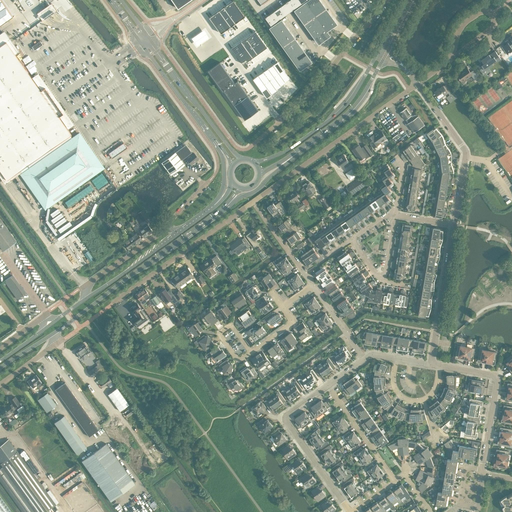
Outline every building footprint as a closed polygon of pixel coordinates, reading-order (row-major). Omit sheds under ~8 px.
[(171,0),(177,8),(189,0),(171,0)] [(234,0),(229,4),(235,12),(240,8),(234,0)] [(288,0),(266,17),(271,25),(304,0),(288,0)] [(320,0),(308,0),(295,10),(320,43),(330,36),(327,31),(337,24),(320,0)] [(229,4),(224,7),(230,15),(235,12),(229,4)] [(224,7),(219,10),(225,18),(230,15),(224,7)] [(240,8),(235,12),(240,20),(245,16),(240,8)] [(219,10),(215,14),(221,22),(225,18),(219,10)] [(235,12),(230,15),(236,23),(240,20),(235,12)] [(215,14),(210,17),(216,25),(221,22),(215,14)] [(230,15),(225,18),(231,27),(236,23),(230,15)] [(225,18),(221,22),(226,30),(231,27),(225,18)] [(282,19),(270,28),(301,70),(312,62),(282,19)] [(221,22),(216,25),(222,33),(226,30),(221,22)] [(204,28),(191,36),(197,45),(210,37),(204,28)] [(256,31),(251,34),(257,42),(262,39),(256,31)] [(251,34),(246,38),(252,46),(257,42),(251,34)] [(511,37),(511,39),(510,38),(505,42),(506,44),(502,47),(507,55),(511,51),(511,37)] [(246,38),(241,41),(247,49),(252,46),(246,38)] [(0,177),(3,182),(11,177),(20,170),(31,186),(42,203),(98,163),(79,135),(73,139),(71,137),(70,135),(71,134),(59,116),(63,113),(45,87),(41,90),(38,86),(15,54),(19,52),(14,43),(11,39),(10,39),(6,42),(6,41),(0,45),(0,177)] [(262,39),(257,42),(263,51),(268,47),(262,39)] [(241,41),(237,44),(243,53),(247,49),(241,41)] [(31,47),(34,51),(42,45),(40,42),(31,47)] [(257,42),(252,46),(258,54),(263,51),(257,42)] [(237,44),(232,48),(238,56),(243,53),(237,44)] [(252,46),(247,49),(253,57),(258,54),(252,46)] [(247,49),(243,53),(248,61),(253,57),(247,49)] [(480,64),(477,66),(482,73),(483,71),(485,74),(491,71),(488,67),(500,58),(495,51),(485,58),(483,56),(480,58),(483,64),(481,66),(480,64)] [(243,53),(238,56),(244,64),(248,61),(243,53)] [(277,61),(273,64),(278,72),(283,69),(277,61)] [(220,62),(208,71),(224,92),(224,91),(245,120),(259,110),(238,81),(235,83),(220,62)] [(273,64),(268,68),(274,76),(278,72),(273,64)] [(268,68),(263,71),(269,79),(274,76),(268,68)] [(479,76),(474,69),(470,72),(467,68),(457,76),(462,82),(463,83),(465,83),(467,82),(467,81),(466,79),(472,75),(475,79),(479,76)] [(289,77),(283,69),(278,72),(284,81),(289,77)] [(263,71),(258,74),(264,83),(269,79),(263,71)] [(284,81),(278,72),(274,76),(280,85),(285,81),(284,81)] [(258,74),(253,78),(259,86),(264,83),(258,74)] [(280,85),(274,76),(269,79),(276,88),(280,85)] [(276,88),(269,79),(264,83),(271,93),(276,89),(276,88)] [(271,93),(264,83),(259,86),(267,97),(272,93),(271,93)] [(451,94),(449,91),(450,90),(446,84),(444,86),(444,85),(440,88),(445,95),(448,93),(449,95),(450,95),(451,94)] [(443,99),(442,97),(445,95),(440,88),(436,90),(437,91),(435,92),(439,99),(441,101),(443,99)] [(446,97),(450,103),(455,99),(451,94),(450,95),(449,95),(446,97)] [(405,120),(411,115),(406,108),(400,112),(405,120)] [(411,115),(405,120),(408,123),(414,132),(425,124),(417,113),(412,116),(411,115)] [(439,132),(438,130),(437,131),(435,129),(426,135),(428,138),(428,139),(428,140),(429,141),(429,142),(430,143),(441,135),(439,132)] [(373,147),(387,138),(381,130),(372,137),(371,136),(367,139),(373,147)] [(441,135),(430,143),(431,145),(433,147),(434,149),(444,144),(443,142),(444,141),(443,139),(441,135)] [(109,153),(113,158),(128,147),(124,143),(109,153)] [(161,163),(170,175),(184,164),(181,160),(189,154),(191,152),(185,144),(180,148),(161,163)] [(370,156),(373,154),(366,144),(361,148),(359,145),(352,150),(360,160),(365,156),(366,158),(370,156)] [(414,148),(414,145),(411,145),(411,144),(403,150),(406,155),(414,150),(414,148)] [(436,154),(437,157),(450,153),(448,149),(447,146),(446,147),(444,144),(434,149),(436,152),(436,154)] [(414,150),(406,155),(410,160),(418,154),(417,153),(418,150),(414,150)] [(198,158),(194,153),(186,159),(191,165),(196,161),(195,160),(198,158)] [(450,153),(437,157),(438,161),(439,161),(439,164),(450,163),(450,160),(451,160),(450,157),(451,157),(450,153)] [(418,154),(410,160),(411,163),(413,163),(412,168),(422,169),(422,166),(425,164),(421,158),(421,155),(418,154)] [(353,160),(351,157),(348,160),(345,155),(337,161),(343,169),(350,165),(349,163),(353,160)] [(439,164),(440,168),(439,170),(439,172),(453,172),(452,168),(452,165),(450,166),(450,163),(439,164)] [(394,172),(392,169),(391,170),(387,164),(382,168),(385,173),(385,172),(391,180),(393,178),(392,177),(395,175),(393,172),(394,172)] [(394,184),(391,180),(385,172),(385,173),(380,176),(384,181),(389,188),(390,188),(391,187),(391,186),(394,184)] [(439,174),(439,177),(439,180),(450,182),(450,179),(452,179),(452,177),(453,172),(439,172),(439,174)] [(346,187),(352,195),(366,185),(360,178),(346,187)] [(439,180),(438,183),(438,184),(437,187),(437,188),(450,191),(450,187),(451,185),(449,185),(450,182),(439,180)] [(312,187),(308,181),(301,187),(305,192),(308,195),(314,191),(312,187)] [(392,192),(390,188),(389,188),(384,181),(379,184),(382,189),(383,189),(388,197),(390,195),(389,194),(392,192)] [(330,198),(335,194),(331,188),(326,192),(330,198)] [(450,191),(437,188),(436,191),(437,194),(436,197),(447,199),(447,196),(449,196),(449,194),(450,191)] [(391,200),(388,197),(383,189),(382,189),(378,193),(379,195),(386,204),(386,205),(389,204),(388,203),(391,200)] [(296,200),(297,202),(299,201),(298,199),(300,197),(295,191),(292,193),(296,200)] [(296,200),(292,193),(288,196),(293,202),(294,202),(295,204),(297,202),(296,200)] [(383,206),(386,204),(379,195),(374,198),(381,207),(382,209),(384,207),(383,206)] [(320,200),(326,209),(330,206),(324,197),(320,200)] [(436,197),(436,200),(435,201),(434,204),(434,205),(447,207),(448,204),(447,204),(448,202),(447,202),(447,199),(436,197)] [(378,209),(381,207),(374,198),(369,202),(376,211),(377,212),(379,211),(378,209)] [(269,211),(270,213),(271,212),(274,216),(280,212),(281,214),(287,210),(280,201),(275,205),(273,202),(271,203),(271,204),(267,207),(270,210),(269,211)] [(373,213),(376,211),(369,202),(365,205),(364,205),(371,214),(372,216),(374,214),(373,213)] [(371,214),(364,205),(365,205),(363,203),(358,207),(359,209),(360,209),(366,218),(367,219),(369,218),(368,216),(371,214)] [(416,205),(406,203),(405,209),(410,210),(411,212),(413,211),(415,211),(415,209),(418,207),(416,205)] [(447,207),(434,205),(434,208),(434,211),(433,214),(444,216),(445,213),(446,213),(446,211),(447,211),(447,207)] [(363,220),(366,218),(360,209),(359,209),(355,212),(361,221),(362,222),(364,221),(363,220)] [(143,210),(137,214),(139,216),(136,218),(140,223),(148,217),(143,210)] [(361,221),(355,212),(353,210),(348,214),(356,225),(357,226),(359,224),(358,223),(361,221)] [(354,227),(356,225),(348,214),(344,217),(352,228),(351,228),(352,229),(354,228),(354,227)] [(349,230),(351,228),(352,228),(344,217),(339,221),(347,232),(347,233),(349,231),(349,230)] [(0,218),(0,246),(3,250),(16,241),(0,218)] [(148,235),(142,226),(138,220),(136,218),(134,220),(141,230),(139,231),(144,238),(148,235)] [(285,230),(288,233),(297,226),(294,223),(292,224),(288,219),(284,221),(283,220),(281,222),(282,223),(279,225),(281,229),(280,229),(282,232),(285,230)] [(344,234),(347,232),(339,221),(334,224),(342,235),(342,236),(345,235),(344,234)] [(153,231),(148,225),(146,222),(142,226),(148,235),(153,231)] [(339,237),(342,235),(334,224),(329,227),(337,239),(338,240),(340,238),(339,237)] [(299,230),(297,226),(288,233),(290,236),(287,238),(288,240),(289,240),(292,244),(295,242),(295,243),(298,241),(297,240),(301,237),(297,231),(299,230)] [(334,241),(337,239),(329,227),(324,231),(332,242),(333,243),(335,242),(334,241)] [(431,228),(430,232),(429,236),(428,237),(442,239),(442,236),(442,233),(441,233),(442,230),(431,228)] [(260,234),(258,231),(256,232),(254,229),(250,232),(251,232),(246,236),(254,247),(259,244),(255,240),(260,237),(258,235),(260,234)] [(329,244),(332,242),(324,231),(319,234),(327,246),(328,247),(330,245),(329,244)] [(137,242),(141,240),(142,239),(137,233),(134,234),(133,232),(131,233),(132,236),(137,242)] [(324,248),(327,246),(319,234),(314,238),(323,250),(325,249),(324,248)] [(126,237),(133,246),(137,242),(132,236),(130,237),(128,235),(126,237)] [(133,246),(126,237),(122,240),(128,249),(133,246)] [(234,253),(234,252),(235,253),(245,245),(247,247),(250,245),(244,237),(241,239),(241,238),(230,246),(232,249),(231,250),(230,250),(229,251),(229,252),(231,254),(232,254),(233,254),(233,253),(234,253)] [(442,239),(428,237),(428,239),(428,242),(428,245),(439,247),(439,244),(441,245),(441,242),(442,239)] [(426,251),(426,254),(439,256),(439,253),(440,250),(438,250),(439,247),(428,245),(427,248),(426,251)] [(307,251),(314,262),(316,260),(316,259),(319,256),(317,253),(318,253),(316,251),(313,247),(307,251)] [(312,263),(314,262),(307,251),(301,256),(304,260),(303,260),(304,262),(305,262),(307,265),(311,262),(312,263)] [(337,257),(341,262),(355,252),(351,251),(347,254),(345,251),(337,257)] [(341,262),(344,267),(352,261),(350,258),(354,255),(355,252),(341,262)] [(439,256),(426,254),(425,256),(426,259),(425,262),(436,264),(437,261),(438,261),(438,259),(439,256)] [(216,266),(217,267),(222,263),(216,255),(211,259),(210,258),(200,266),(206,273),(209,278),(216,273),(213,268),(216,266)] [(280,269),(289,262),(286,257),(283,259),(281,256),(275,260),(278,263),(276,264),(280,269)] [(344,267),(348,271),(361,262),(358,261),(354,264),(352,261),(344,267)] [(289,262),(280,269),(285,276),(292,271),(290,269),(293,267),(289,262)] [(348,271),(351,276),(359,271),(357,268),(361,265),(361,262),(348,271)] [(425,262),(425,265),(424,266),(423,270),(423,271),(436,273),(437,270),(436,270),(437,267),(436,267),(436,264),(425,262)] [(320,280),(329,274),(324,266),(315,272),(318,277),(320,280)] [(187,267),(179,273),(185,282),(191,278),(192,279),(194,277),(187,267)] [(351,276),(355,281),(368,272),(365,271),(361,274),(359,271),(351,276)] [(404,273),(394,271),(393,277),(398,278),(400,279),(401,278),(403,279),(404,277),(406,275),(404,273)] [(436,273),(423,271),(423,273),(423,276),(422,279),(433,281),(434,278),(435,278),(435,276),(436,276),(436,273)] [(228,276),(232,282),(238,278),(234,272),(228,276)] [(355,281),(358,286),(366,280),(364,278),(368,275),(368,272),(355,281)] [(179,286),(185,282),(179,273),(171,279),(171,280),(170,280),(170,281),(172,283),(173,283),(174,283),(178,289),(180,287),(179,286)] [(291,285),(301,278),(298,273),(295,276),(293,273),(288,277),(289,279),(288,280),(291,285)] [(269,274),(263,278),(264,279),(261,281),(266,289),(269,287),(270,287),(276,283),(269,274)] [(326,287),(334,281),(329,274),(320,280),(322,284),(323,283),(326,287)] [(17,299),(25,293),(12,275),(4,281),(17,299)] [(196,278),(200,284),(205,280),(201,275),(196,278)] [(302,285),(305,283),(301,278),(291,285),(296,292),(297,293),(303,288),(302,285)] [(422,279),(422,282),(421,283),(420,287),(420,288),(433,290),(434,287),(433,287),(434,284),(433,284),(433,281),(422,279)] [(358,286),(362,291),(373,283),(375,281),(372,281),(368,283),(366,280),(358,286)] [(330,295),(339,289),(334,281),(326,287),(329,291),(328,292),(330,295)] [(366,295),(369,297),(373,290),(371,287),(374,285),(373,283),(362,291),(365,296),(366,295)] [(258,293),(261,291),(256,284),(253,286),(247,290),(248,290),(245,292),(250,299),(252,297),(253,299),(259,295),(258,293)] [(388,293),(385,292),(383,302),(389,303),(392,286),(389,288),(388,293)] [(371,300),(377,301),(380,287),(377,287),(377,291),(373,290),(369,297),(372,299),(371,300)] [(144,288),(140,291),(145,298),(146,300),(150,297),(144,288)] [(400,295),(397,294),(395,304),(401,305),(404,288),(401,290),(400,295)] [(433,290),(420,288),(420,290),(420,293),(419,296),(430,298),(431,295),(432,295),(432,293),(433,293),(433,290)] [(176,306),(180,303),(178,300),(177,300),(170,291),(168,293),(165,289),(164,290),(163,289),(160,292),(159,293),(165,302),(168,299),(173,304),(174,303),(176,306)] [(345,296),(339,289),(330,295),(333,298),(336,302),(345,296)] [(173,294),(178,300),(183,296),(179,290),(173,294)] [(147,301),(146,300),(145,298),(140,291),(135,295),(142,304),(147,301)] [(236,307),(237,306),(240,309),(246,304),(244,301),(246,299),(240,292),(235,296),(237,297),(232,301),(236,307)] [(156,296),(150,299),(154,305),(160,302),(156,296)] [(308,309),(318,302),(314,297),(311,299),(309,296),(303,301),(308,309)] [(341,310),(350,303),(345,296),(336,302),(339,306),(338,306),(341,310)] [(419,296),(419,299),(418,300),(417,304),(417,305),(430,307),(431,304),(431,301),(430,301),(430,298),(419,296)] [(270,311),(270,309),(273,307),(269,302),(268,303),(266,300),(261,304),(262,307),(261,308),(265,313),(268,311),(270,311)] [(318,302),(308,309),(311,313),(313,312),(315,315),(320,311),(318,309),(321,306),(318,302)] [(228,315),(231,312),(224,303),(221,305),(222,307),(217,311),(223,320),(228,316),(228,315)] [(354,311),(355,311),(350,303),(341,310),(343,313),(344,312),(347,317),(348,316),(348,317),(349,317),(349,318),(350,318),(351,318),(352,318),(353,318),(353,317),(354,317),(354,316),(355,316),(355,315),(355,314),(355,313),(355,312),(354,311)] [(131,308),(130,309),(134,314),(135,315),(134,315),(135,317),(132,319),(135,323),(143,318),(140,314),(138,311),(137,309),(140,307),(137,304),(133,307),(132,306),(130,308),(131,308)] [(430,307),(417,305),(417,307),(417,310),(416,313),(427,315),(428,312),(429,312),(430,310),(430,307)] [(215,321),(218,325),(220,323),(211,309),(206,313),(207,315),(205,317),(205,316),(202,318),(204,322),(204,323),(205,324),(206,324),(208,326),(211,324),(210,324),(215,321)] [(252,325),(251,323),(255,320),(248,310),(238,317),(245,327),(246,327),(248,329),(252,325)] [(319,325),(329,318),(326,313),(323,315),(321,313),(316,316),(317,319),(316,320),(319,325)] [(265,318),(268,322),(269,321),(271,324),(272,325),(273,325),(273,324),(277,322),(283,318),(280,314),(279,314),(278,314),(277,314),(275,315),(272,316),(271,314),(265,318)] [(331,327),(330,325),(333,323),(329,318),(319,325),(323,330),(325,332),(326,331),(331,327)] [(200,332),(200,331),(202,329),(198,322),(195,324),(195,323),(190,327),(189,325),(187,327),(190,331),(191,330),(196,336),(200,333),(200,332)] [(310,331),(308,328),(307,328),(303,322),(298,325),(300,327),(295,330),(302,340),(305,338),(304,337),(307,335),(308,336),(312,334),(312,333),(313,332),(312,330),(310,331)] [(260,337),(261,336),(267,333),(262,326),(259,328),(257,327),(256,327),(254,327),(253,328),(253,327),(246,332),(248,336),(252,333),(253,334),(254,335),(255,335),(256,335),(257,335),(257,334),(258,334),(260,337)] [(370,344),(372,336),(372,333),(363,331),(356,336),(363,345),(366,343),(370,344)] [(293,346),(293,345),(298,342),(296,339),(292,333),(281,341),(288,350),(293,346)] [(378,345),(380,336),(380,334),(372,333),(372,336),(370,344),(378,345)] [(380,334),(380,336),(378,345),(386,346),(388,335),(380,334)] [(208,335),(206,336),(205,336),(204,335),(194,342),(196,345),(200,342),(205,350),(214,344),(212,341),(213,337),(209,337),(208,335)] [(388,335),(386,346),(394,348),(396,337),(388,335)] [(396,337),(394,348),(402,349),(404,338),(396,337)] [(404,338),(402,349),(410,350),(412,339),(404,338)] [(412,339),(410,350),(418,352),(420,341),(412,339)] [(420,341),(418,352),(426,353),(428,342),(420,341)] [(278,355),(280,355),(284,352),(277,343),(274,345),(273,347),(272,346),(268,350),(273,357),(277,354),(278,355)] [(75,350),(75,351),(80,358),(81,358),(83,356),(85,359),(89,356),(87,353),(89,352),(90,352),(90,351),(85,344),(84,344),(81,346),(78,348),(75,350)] [(464,359),(466,347),(457,345),(455,358),(464,359)] [(221,349),(218,346),(205,355),(208,359),(213,355),(217,361),(226,355),(222,348),(221,349)] [(339,353),(345,362),(350,358),(349,357),(352,356),(345,346),(343,347),(343,350),(339,353)] [(466,347),(464,359),(473,361),(475,348),(466,347)] [(486,363),(488,350),(479,349),(477,362),(486,363)] [(488,350),(486,363),(495,365),(497,352),(488,350)] [(271,363),(263,353),(261,355),(258,354),(253,358),(253,360),(258,368),(265,364),(267,366),(271,363)] [(345,362),(339,353),(335,356),(331,355),(330,356),(337,366),(340,364),(340,365),(345,362)] [(508,368),(511,365),(511,354),(503,361),(508,368)] [(323,365),(329,373),(334,370),(333,369),(336,367),(328,357),(327,358),(326,362),(323,365)] [(231,372),(233,365),(230,364),(227,359),(219,365),(221,367),(218,369),(220,372),(223,370),(225,373),(229,373),(229,371),(231,372)] [(378,362),(375,372),(385,374),(385,371),(386,372),(387,371),(388,367),(386,366),(387,365),(382,363),(381,364),(378,362)] [(329,373),(323,365),(319,367),(315,367),(314,368),(321,378),(323,376),(324,377),(329,373)] [(247,379),(250,377),(250,378),(252,378),(258,374),(254,368),(251,370),(250,370),(248,367),(247,367),(246,366),(240,370),(243,373),(242,374),(242,375),(243,377),(244,377),(245,376),(247,379)] [(306,376),(312,385),(317,381),(319,379),(312,369),(311,370),(310,373),(306,376)] [(374,382),(385,382),(385,379),(385,377),(385,374),(375,372),(374,382)] [(43,384),(41,382),(36,374),(27,381),(28,383),(28,384),(28,385),(28,386),(28,387),(29,387),(30,387),(31,387),(32,388),(36,386),(38,388),(43,384)] [(446,384),(456,386),(456,375),(453,376),(453,374),(445,375),(445,376),(445,379),(445,382),(446,382),(446,384)] [(100,382),(103,387),(111,381),(108,376),(100,382)] [(312,385),(306,376),(302,379),(299,378),(298,379),(305,389),(307,388),(312,385)] [(349,380),(355,389),(362,385),(363,386),(365,384),(361,378),(359,380),(356,376),(349,380)] [(238,379),(236,380),(235,380),(233,378),(227,382),(225,380),(224,381),(226,383),(225,383),(229,388),(239,390),(244,387),(238,379)] [(475,391),(477,380),(469,379),(468,384),(465,384),(464,391),(467,391),(468,390),(475,391)] [(355,389),(349,380),(342,385),(345,390),(343,391),(347,397),(350,395),(349,394),(355,389)] [(477,380),(475,391),(483,392),(483,394),(486,394),(487,387),(484,387),(485,381),(477,380)] [(53,388),(87,435),(97,428),(63,381),(53,388)] [(290,388),(296,396),(301,393),(300,392),(303,391),(296,381),(294,382),(294,385),(290,388)] [(385,387),(386,386),(386,384),(385,382),(374,382),(376,393),(386,389),(385,387)] [(443,391),(453,396),(456,386),(446,384),(445,387),(444,387),(443,390),(443,391)] [(296,396),(290,388),(286,391),(283,390),(281,391),(288,401),(291,399),(291,400),(296,396)] [(381,402),(390,396),(390,395),(389,393),(388,392),(388,391),(387,392),(386,389),(376,393),(381,402)] [(273,398),(279,406),(284,403),(283,402),(286,401),(279,391),(277,392),(277,395),(273,398)] [(441,394),(440,396),(441,396),(440,398),(448,405),(453,396),(443,391),(441,394)] [(37,400),(46,412),(56,405),(47,392),(37,400)] [(395,402),(393,400),(392,398),(390,396),(381,402),(388,410),(395,402)] [(11,408),(14,406),(14,407),(20,403),(15,397),(10,400),(12,404),(10,405),(9,404),(1,410),(5,416),(13,411),(11,408)] [(118,397),(108,404),(115,413),(125,406),(118,397)] [(279,406),(273,398),(269,401),(265,400),(264,401),(271,411),(273,409),(274,410),(279,406)] [(356,415),(365,408),(361,402),(362,401),(360,398),(354,402),(356,405),(351,408),(356,415)] [(438,400),(437,400),(435,402),(434,403),(440,412),(448,405),(440,398),(438,400)] [(469,408),(479,410),(480,404),(482,405),(483,401),(470,399),(469,403),(470,404),(469,408)] [(316,403),(323,413),(328,410),(327,408),(330,406),(326,401),(323,403),(321,400),(316,403)] [(263,410),(266,408),(261,401),(252,407),(253,408),(252,409),(252,410),(253,412),(254,412),(255,412),(257,415),(264,411),(263,410)] [(395,402),(388,410),(396,416),(401,406),(399,404),(397,403),(397,404),(395,402)] [(323,413),(316,403),(311,407),(314,410),(311,412),(316,418),(323,413)] [(438,419),(436,415),(440,412),(434,403),(433,404),(432,404),(430,405),(429,406),(430,406),(427,408),(431,417),(433,422),(438,419)] [(502,414),(511,415),(511,406),(504,405),(502,414)] [(406,408),(404,407),(401,406),(396,416),(406,419),(408,409),(406,408)] [(361,421),(370,415),(365,408),(356,415),(361,421)] [(464,417),(467,417),(480,419),(480,416),(478,416),(479,410),(469,408),(469,413),(464,412),(464,417)] [(416,420),(416,409),(415,409),(411,409),(411,410),(408,409),(406,419),(416,420)] [(428,424),(424,409),(421,409),(420,409),(419,409),(418,409),(416,409),(416,420),(422,420),(422,424),(428,424)] [(300,415),(307,425),(312,421),(311,420),(313,418),(309,413),(307,414),(305,411),(300,415)] [(511,415),(502,414),(501,423),(511,424),(511,415)] [(54,422),(77,454),(87,447),(64,415),(54,422)] [(307,425),(300,415),(295,418),(297,421),(295,423),(299,428),(301,427),(302,428),(307,425)] [(336,427),(346,420),(342,415),(339,417),(338,415),(332,419),(334,421),(332,422),(336,427)] [(365,428),(374,421),(370,415),(361,421),(365,428)] [(466,427),(476,428),(477,422),(479,423),(480,419),(467,417),(466,422),(467,422),(466,427)] [(264,431),(264,432),(272,426),(268,419),(264,422),(262,419),(257,423),(259,426),(260,425),(262,428),(261,428),(261,430),(262,431),(263,431),(264,431)] [(346,420),(336,427),(339,432),(341,431),(343,433),(348,429),(346,427),(349,425),(346,420)] [(370,434),(379,428),(374,421),(365,428),(370,434)] [(451,424),(446,423),(444,425),(441,428),(446,431),(451,424)] [(476,428),(466,427),(466,431),(461,431),(460,436),(464,436),(477,438),(477,434),(475,434),(476,428)] [(499,436),(511,438),(511,433),(511,428),(500,427),(499,436)] [(310,438),(313,443),(322,437),(319,433),(319,430),(318,428),(309,435),(310,438)] [(375,441),(384,434),(379,428),(370,434),(375,441)] [(278,444),(279,445),(286,439),(282,432),(281,433),(279,430),(272,435),(276,441),(275,442),(275,443),(276,444),(277,444),(278,444)] [(347,443),(357,436),(354,431),(351,433),(349,431),(344,435),(346,437),(344,438),(347,443)] [(379,447),(388,441),(384,434),(375,441),(379,447)] [(357,436),(347,443),(351,448),(353,447),(354,449),(360,446),(358,443),(361,441),(357,436)] [(511,438),(499,436),(497,445),(510,447),(511,438)] [(319,450),(329,443),(328,442),(324,441),(322,437),(313,443),(317,448),(319,450)] [(398,448),(398,455),(404,455),(402,438),(398,439),(398,441),(388,445),(392,450),(397,448),(398,448)] [(415,448),(417,442),(407,440),(406,438),(402,438),(404,455),(409,454),(408,447),(415,448)] [(44,511),(55,504),(17,451),(8,439),(0,445),(0,461),(1,463),(0,464),(2,466),(0,468),(0,480),(22,511),(44,511)] [(416,460),(430,451),(427,448),(425,449),(417,442),(415,448),(419,452),(413,456),(416,460)] [(451,450),(453,450),(451,448),(449,445),(447,442),(444,444),(447,448),(451,450)] [(81,461),(111,501),(135,484),(106,443),(81,461)] [(288,458),(288,459),(296,453),(293,448),(292,449),(289,444),(282,449),(285,453),(285,454),(286,455),(285,456),(285,457),(286,458),(287,458),(288,458)] [(325,459),(333,453),(330,450),(331,446),(330,445),(320,452),(322,454),(321,455),(325,459)] [(359,460),(369,453),(365,448),(362,450),(361,447),(355,451),(357,454),(356,455),(359,460)] [(495,458),(508,460),(509,451),(496,449),(495,458)] [(434,466),(430,456),(432,455),(430,451),(416,460),(420,465),(425,461),(426,461),(428,466),(434,466)] [(333,453),(325,459),(328,464),(329,464),(331,466),(340,459),(339,458),(336,457),(333,453)] [(369,453),(359,460),(363,464),(364,463),(366,466),(371,462),(369,460),(372,457),(369,453)] [(298,472),(306,467),(303,462),(302,462),(299,458),(289,465),(291,467),(294,466),(295,467),(296,469),(295,469),(295,471),(296,472),(297,472),(298,472)] [(508,460),(495,458),(493,467),(506,469),(508,460)] [(333,471),(336,476),(345,470),(342,466),(343,462),(342,461),(332,468),(333,470),(333,471)] [(371,476),(380,469),(377,464),(374,466),(372,464),(367,467),(369,470),(367,471),(371,476)] [(432,476),(434,466),(428,466),(427,473),(420,470),(418,474),(432,481),(434,477),(432,476)] [(380,469),(371,476),(374,481),(376,480),(377,482),(383,478),(381,476),(384,474),(380,469)] [(342,483),(352,476),(351,474),(348,474),(345,470),(336,476),(340,481),(340,480),(342,483)] [(316,481),(313,476),(312,476),(308,472),(299,479),(300,481),(305,481),(305,483),(305,484),(306,486),(307,486),(308,486),(316,481)] [(429,484),(431,485),(432,481),(418,474),(416,479),(422,482),(422,483),(418,487),(422,492),(429,484)] [(348,492),(356,486),(354,482),(354,479),(353,477),(343,484),(345,487),(344,487),(348,492)] [(396,489),(395,490),(401,499),(405,496),(407,499),(411,496),(402,485),(398,488),(398,487),(395,489),(396,489)] [(318,500),(326,494),(322,490),(321,490),(318,486),(312,491),(315,495),(314,495),(315,496),(315,497),(314,498),(316,500),(317,500),(318,500)] [(356,486),(348,492),(351,497),(352,497),(354,499),(364,492),(363,491),(359,490),(356,486)] [(401,499),(395,490),(391,493),(390,492),(387,494),(388,495),(387,496),(393,504),(394,504),(397,502),(400,504),(403,502),(401,499)] [(511,511),(511,494),(508,498),(506,495),(500,500),(501,504),(503,506),(504,510),(506,511),(511,511)] [(12,511),(5,503),(0,495),(0,511),(12,511)] [(393,504),(387,496),(383,498),(383,497),(380,499),(381,500),(380,501),(386,510),(390,507),(392,510),(396,507),(394,504),(393,504)] [(330,511),(336,508),(332,503),(331,504),(328,500),(321,504),(325,509),(324,509),(325,510),(324,511),(330,511)] [(386,510),(380,501),(376,504),(375,503),(372,505),(373,506),(372,506),(376,511),(387,511),(386,510)]
